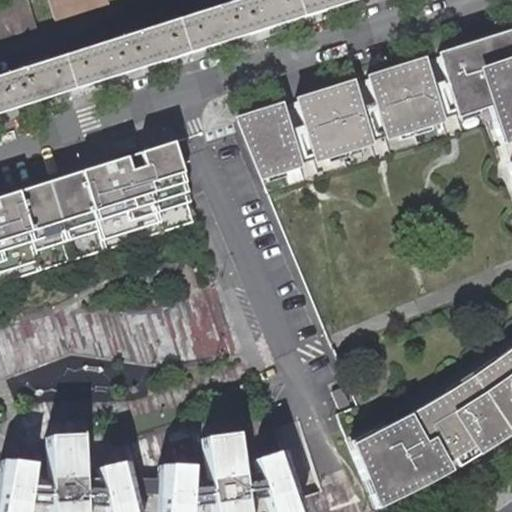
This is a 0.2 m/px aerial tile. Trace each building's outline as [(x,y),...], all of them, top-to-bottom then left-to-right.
[(0,122),(378,0),(258,0),(0,83),(0,122)] [(35,0),(0,11),(0,48),(45,34),(35,0)] [(111,0),(54,0),(63,28),(115,11),(111,0)] [(511,35),(436,62),(456,119),(482,110),(479,101),(497,95),(506,122),(497,125),(506,150),(511,147),(511,166),(511,167),(511,166),(511,35)] [(456,119),(436,62),(422,67),(442,124),(456,119)] [(442,124),(422,67),(365,86),(385,143),(442,124)] [(385,143),(365,86),(351,91),(371,148),(385,143)] [(371,148),(351,91),(295,110),(314,168),(371,148)] [(314,168),(295,110),(280,115),(300,173),(314,168)] [(280,115),(238,129),(264,186),(300,173),(280,115)] [(170,152),(0,204),(0,280),(38,269),(35,260),(97,241),(100,250),(150,235),(147,225),(189,212),(170,152)] [(511,349),(491,365),(494,369),(448,400),(445,396),(392,431),(376,439),(377,444),(354,456),(361,471),(379,511),(429,487),(511,430),(511,349)] [(39,479),(8,475),(0,507),(0,511),(302,511),(298,501),(283,463),(253,477),(257,485),(246,489),(241,446),(208,451),(213,488),(197,489),(197,480),(165,479),(165,487),(137,487),(133,475),(103,481),(103,487),(88,487),(85,450),(52,451),(55,494),(37,489),(39,479)]
